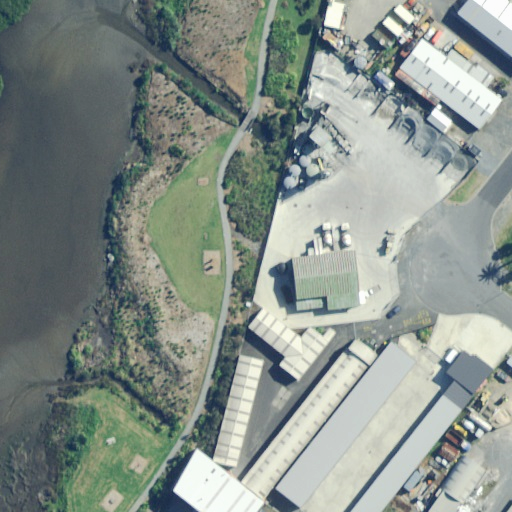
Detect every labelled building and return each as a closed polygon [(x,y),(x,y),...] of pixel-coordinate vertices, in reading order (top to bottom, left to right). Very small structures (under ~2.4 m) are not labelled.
[(511,9),(499,0),(459,0),(448,15),(511,63),(511,9)] [(445,56),(422,38),(399,67),(479,127),(501,99),(485,87),(445,56)] [(451,48),(445,56),(485,87),(493,76),(478,64),(475,67),(451,48)] [(353,249),(291,256),(297,309),(327,305),(327,308),(360,305),(353,249)] [(279,363),(298,378),(335,331),(330,327),(323,335),(309,325),(300,336),(263,307),(248,326),(285,355),(279,363)] [(239,482),(263,500),(377,355),(355,337),(347,347),(346,346),(239,482)] [(306,511),(381,511),(403,485),(409,490),(421,475),(415,470),(463,409),(442,393),(436,379),(391,343),(276,488),(306,511)] [(263,359),(239,353),(212,460),(236,466),(263,359)] [(505,424),(511,411),(511,409),(506,406),(498,421),(505,424)] [(485,428),(492,420),(480,411),(473,419),(485,428)] [(187,450),(161,494),(184,511),(247,511),(254,503),(187,450)] [(486,469),(463,454),(440,487),(443,489),(428,511),(430,511),(452,511),(460,502),(462,503),(486,469)]
